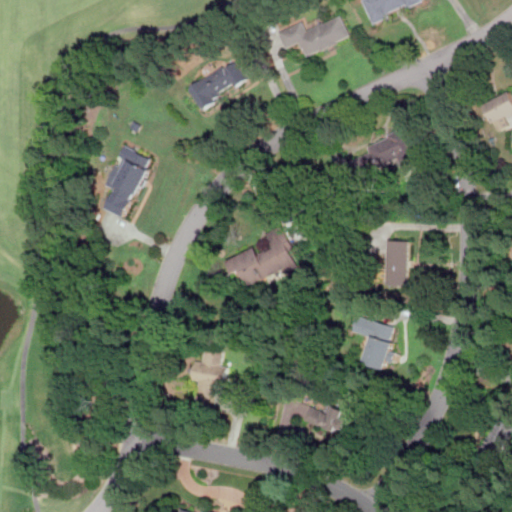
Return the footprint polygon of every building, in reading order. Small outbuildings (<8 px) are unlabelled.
[(365,0),(376,23),(391,16),(390,13),(420,0),(365,0)] [(353,36),(343,15),(309,29),(305,21),(281,31),(288,47),(303,41),(309,55),(353,36)] [(205,109),(225,97),(222,91),(235,83),(237,86),(249,79),(238,60),(192,86),(205,109)] [(511,92),(488,104),(496,122),(511,114),(511,92)] [(386,167),(387,169),(420,156),(409,128),(369,143),(373,152),(354,159),(361,177),(386,167)] [(108,208),(126,216),(136,192),(140,194),(151,168),(149,166),(153,156),(127,145),(123,155),(124,155),(111,185),(117,187),(108,208)] [(229,259),(236,273),(244,269),(251,286),(301,264),(284,225),(269,232),(275,247),(260,253),(258,246),(229,259)] [(411,285),(413,240),(391,239),(389,284),(411,285)] [(374,335),(367,362),(388,368),(396,341),(393,340),(397,325),(361,315),(356,330),(374,335)] [(196,407),(217,410),(222,383),(227,384),(230,366),(224,365),(226,350),(207,347),(205,361),(198,360),(196,379),(201,379),(196,407)] [(307,418),(337,431),(340,425),(355,432),(368,403),(356,398),(351,411),(329,402),(325,411),(313,405),(307,418)] [(511,438),(511,422),(502,416),(483,450),(489,454),(486,460),(493,464),(498,457),(505,461),(511,448),(511,439),(511,440),(511,438)]
